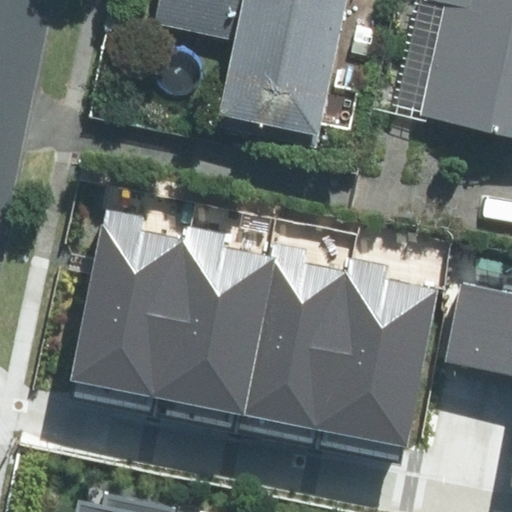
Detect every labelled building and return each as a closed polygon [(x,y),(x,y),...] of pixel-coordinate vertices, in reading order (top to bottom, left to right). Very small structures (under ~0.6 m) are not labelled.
[(339,0),(149,0),(144,25),(221,41),(206,113),(311,135),(339,0)] [(511,0),(407,0),(379,119),(511,151),(511,0)] [(101,199),(70,374),(414,436),(446,261),(101,199)] [(511,280),(461,271),(447,348),(511,360),(511,280)] [(196,511),(173,508),(176,495),(103,481),(100,492),(77,488),(71,511),(196,511)]
